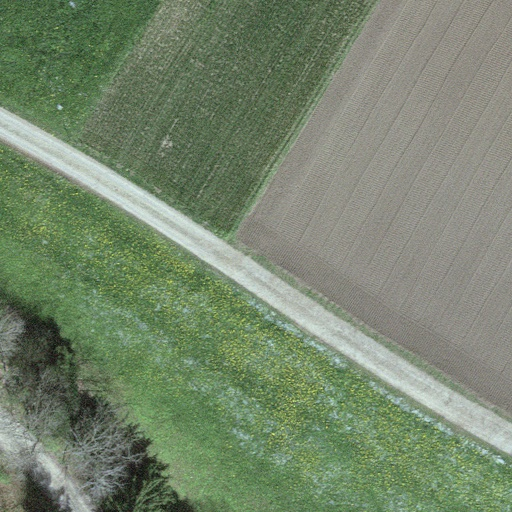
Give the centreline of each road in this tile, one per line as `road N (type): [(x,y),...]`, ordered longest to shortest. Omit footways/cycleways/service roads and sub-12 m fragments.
road 1 (track): [(511,442),(468,423),(168,225),(0,131)]
road 2 (unclassified): [(0,404),(78,511)]
